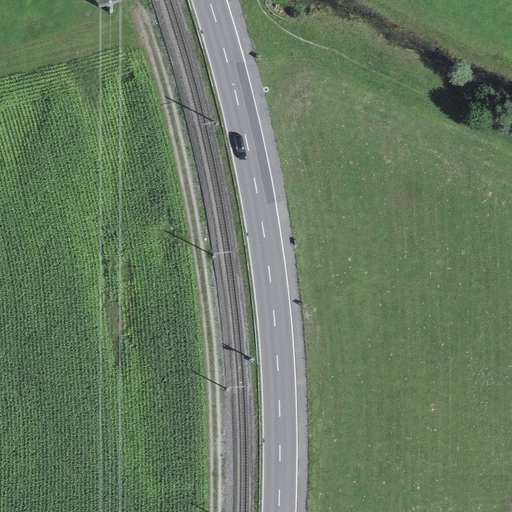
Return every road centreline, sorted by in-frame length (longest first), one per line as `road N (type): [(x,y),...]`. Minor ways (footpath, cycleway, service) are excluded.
road 1 (track): [(134,0),(173,121),(195,230),(208,320),(215,511)]
road 2 (secondary): [(208,0),(245,134),(270,273),(279,511)]
